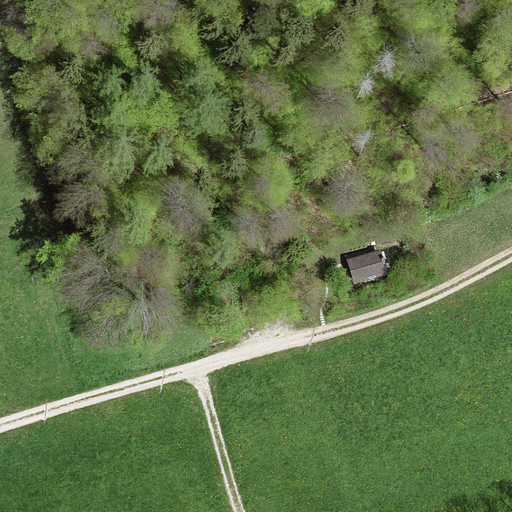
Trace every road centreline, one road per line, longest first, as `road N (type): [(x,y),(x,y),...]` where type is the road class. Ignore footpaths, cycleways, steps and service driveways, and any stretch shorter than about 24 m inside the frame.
road 1 (track): [(511,254),(344,327),(0,424)]
road 2 (track): [(191,367),(238,511)]
